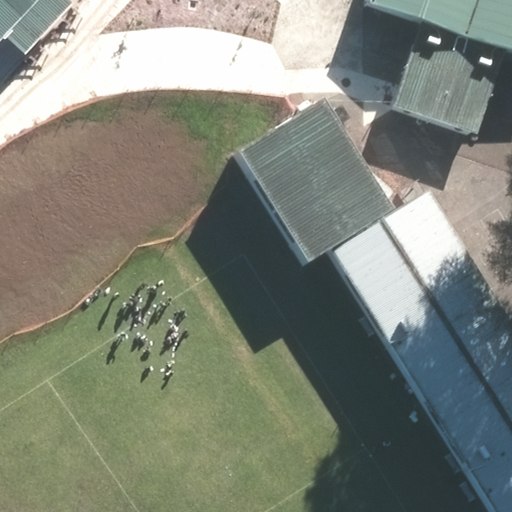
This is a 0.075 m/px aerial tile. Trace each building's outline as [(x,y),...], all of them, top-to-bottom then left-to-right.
[(0,0),(0,33),(30,0),(0,0)] [(511,0),(344,0),(511,62),(511,0)] [(500,61),(417,30),(389,104),(472,135),(500,61)] [(389,211),(317,99),(237,150),(309,263),(389,211)] [(511,511),(511,319),(429,191),(334,251),(502,511),(511,511)]
